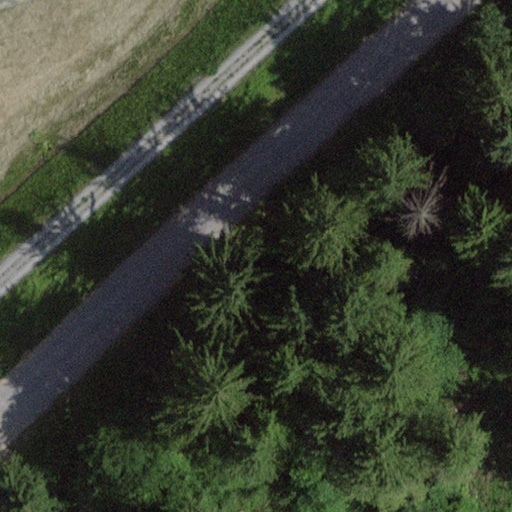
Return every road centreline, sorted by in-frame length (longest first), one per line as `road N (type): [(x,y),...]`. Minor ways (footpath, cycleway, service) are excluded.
road 1 (track): [(0,425),(461,0)]
road 2 (track): [(317,0),(0,287)]
